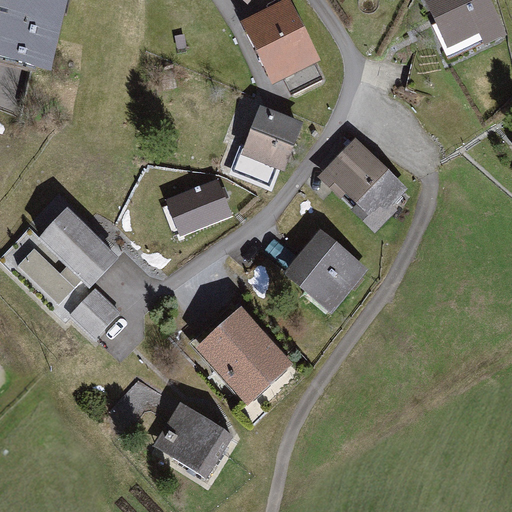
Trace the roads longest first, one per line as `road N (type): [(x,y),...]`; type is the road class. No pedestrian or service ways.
road 1 (unclassified): [(346,99),(423,162),(427,200),(383,293),(299,412),(271,511)]
road 2 (residential): [(346,99),(272,210),(136,311)]
